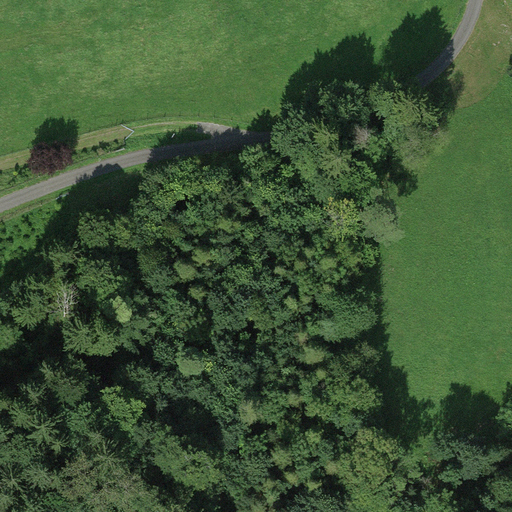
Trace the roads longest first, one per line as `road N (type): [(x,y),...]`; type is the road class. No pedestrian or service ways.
road 1 (track): [(474,0),(454,45),(428,76),(337,125),(139,160),(0,210)]
road 2 (track): [(290,137),(179,122),(0,165)]
